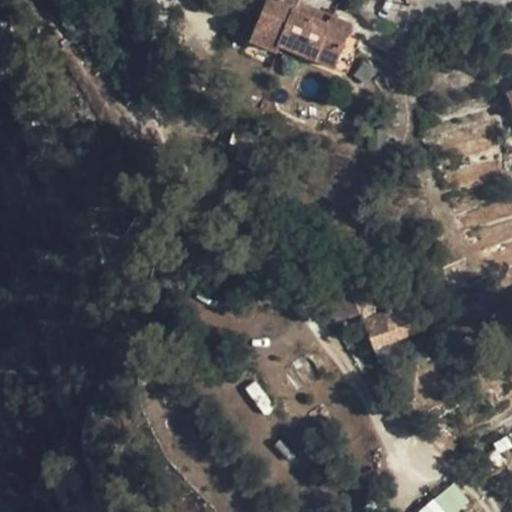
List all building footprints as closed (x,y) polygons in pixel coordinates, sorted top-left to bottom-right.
[(291,0),(265,0),(249,42),(276,54),(279,46),(333,70),(350,25),(329,17),(326,25),(293,11),(297,2),(291,0)] [(329,17),(297,2),(293,11),(326,25),(329,17)] [(297,147),(243,133),(236,161),(289,175),(297,147)] [(238,165),(213,155),(208,168),(233,179),(238,165)] [(421,332),(409,302),(379,314),(368,285),(360,288),(355,277),(334,285),(347,319),(359,314),(372,349),(377,360),(398,352),(395,341),(421,332)] [(244,389),(262,413),(274,405),(256,380),(244,389)] [(460,511),(465,507),(444,486),(418,511),(460,511)]
